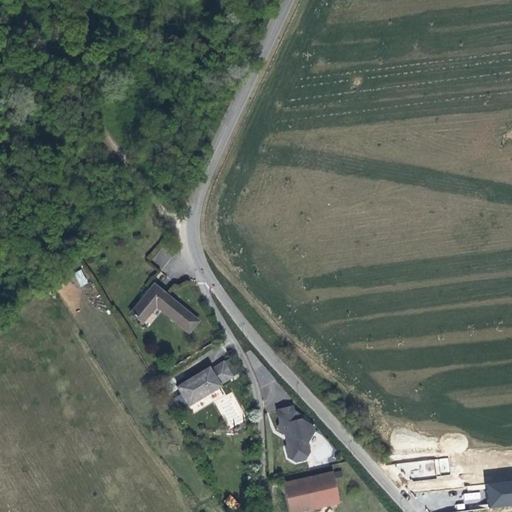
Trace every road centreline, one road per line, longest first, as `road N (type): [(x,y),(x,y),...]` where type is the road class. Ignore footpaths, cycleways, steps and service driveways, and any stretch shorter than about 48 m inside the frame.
road 1 (tertiary): [(412,511),(207,277)]
road 2 (tertiary): [(207,277),(191,227),(193,204),(288,0)]
road 3 (track): [(191,227),(178,224),(143,187),(7,0)]
road 4 (residential): [(261,511),(253,384),(207,297),(207,277)]
